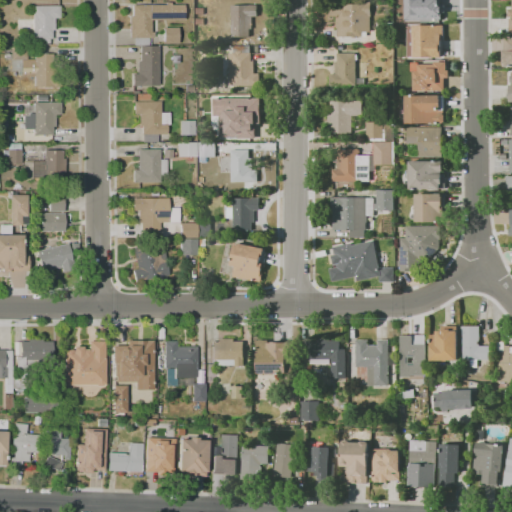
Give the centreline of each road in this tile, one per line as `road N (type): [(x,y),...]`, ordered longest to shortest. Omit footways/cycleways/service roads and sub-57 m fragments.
road 1 (residential): [(511,301),(477,271),(407,304),(0,303)]
road 2 (residential): [(95,0),(98,304)]
road 3 (residential): [(293,0),(294,303)]
road 4 (residential): [(476,0),(477,271)]
road 5 (residential): [(190,511),(0,502)]
